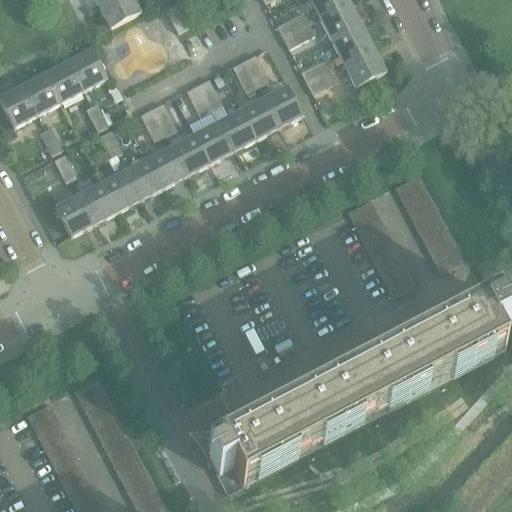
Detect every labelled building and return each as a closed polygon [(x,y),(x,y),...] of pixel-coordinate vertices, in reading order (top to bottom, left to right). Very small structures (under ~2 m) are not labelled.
[(92,0),(98,10),(117,0),(92,0)] [(140,18),(139,17),(130,0),(117,0),(98,10),(101,17),(110,34),(140,18)] [(307,0),(319,23),(350,7),(345,0),(307,0)] [(194,30),(187,17),(181,6),(166,15),(178,38),(194,30)] [(331,46),(362,30),(350,7),(319,23),(331,46)] [(302,18),(277,31),(283,42),(308,29),(302,18)] [(288,54),(314,40),(308,29),(283,42),(288,54)] [(362,30),(331,46),(344,70),(374,54),(362,30)] [(107,84),(91,54),(68,66),(84,96),(107,84)] [(374,54),(344,70),(356,93),(362,90),(386,77),(374,54)] [(243,66),(257,93),(268,87),(255,60),(243,66)] [(326,64),(301,77),(307,88),(332,75),(326,64)] [(60,109),(84,96),(68,66),(44,78),(60,109)] [(257,93),(243,66),(232,72),(246,98),(257,93)] [(312,100),(337,87),(332,75),(307,88),(312,100)] [(37,121),(60,109),(44,78),(21,90),(37,121)] [(221,79),(214,83),(218,92),(225,88),(221,79)] [(197,90),(211,116),(222,111),(209,84),(197,90)] [(0,106),(14,133),(37,121),(21,90),(0,101),(0,106)] [(211,116),(197,90),(186,96),(201,122),(211,116)] [(302,121),(286,90),(263,103),(279,133),(302,121)] [(362,90),(356,93),(361,103),(367,100),(362,90)] [(279,133),(263,103),(240,115),(256,145),(279,133)] [(151,114),(165,140),(177,135),(163,108),(151,114)] [(92,125),(102,120),(97,109),(87,114),(92,125)] [(165,140),(151,114),(140,120),(154,146),(165,140)] [(256,145),(240,115),(217,127),(233,157),(256,145)] [(102,120),(92,125),(98,135),(108,130),(102,120)] [(233,157),(217,127),(194,139),(210,169),(233,157)] [(46,149),(56,144),(50,134),(41,138),(46,149)] [(106,152),(116,147),(111,136),(101,141),(106,152)] [(210,169),(194,139),(171,151),(187,181),(210,169)] [(56,144),(46,149),(51,160),(61,154),(56,144)] [(116,147),(106,152),(112,163),(122,158),(116,147)] [(187,181),(171,151),(147,163),(163,193),(187,181)] [(60,176),(71,171),(65,160),(55,165),(60,176)] [(163,193),(147,163),(124,175),(140,206),(163,193)] [(71,171),(60,176),(66,187),(76,182),(71,171)] [(140,206),(124,175),(101,187),(117,218),(140,206)] [(401,203),(423,191),(417,180),(395,192),(401,203)] [(117,218),(101,187),(78,199),(94,230),(117,218)] [(406,214),(429,202),(423,191),(401,203),(406,214)] [(94,230),(78,199),(55,212),(71,242),(94,230)] [(412,224),(434,213),(429,202),(406,214),(412,224)] [(353,228),(376,216),(371,205),(348,217),(353,228)] [(418,235),(440,224),(434,213),(412,224),(418,235)] [(359,238),(382,227),(376,216),(353,228),(359,238)] [(423,246),(446,234),(440,224),(418,235),(423,246)] [(365,249),(387,237),(382,227),(359,238),(365,249)] [(429,257),(451,245),(446,234),(423,246),(429,257)] [(370,260),(393,248),(387,237),(365,249),(370,260)] [(451,245),(429,257),(435,268),(457,256),(451,245)] [(376,271),(399,259),(393,248),(370,260),(376,271)] [(457,256),(435,268),(440,278),(463,267),(457,256)] [(382,281),(404,270),(399,259),(376,271),(382,281)] [(387,292),(410,281),(404,270),(382,281),(387,292)] [(410,281),(387,292),(393,303),(415,291),(410,281)] [(466,304),(465,304),(225,430),(209,439),(215,450),(206,455),(210,461),(209,462),(218,480),(219,480),(228,498),(245,489),(244,489),(246,488),(503,354),(505,353),(496,335),(511,327),(501,309),(500,309),(497,303),(489,307),(482,295),(466,304)] [(80,406),(102,395),(97,384),(75,396),(80,406)] [(86,417),(108,405),(102,395),(80,406),(86,417)] [(108,405),(86,417),(91,428),(114,416),(108,405)] [(33,431),(55,419),(50,409),(27,420),(33,431)] [(97,439),(119,427),(114,416),(91,428),(97,439)] [(38,442),(61,430),(55,419),(33,431),(38,442)] [(103,449),(125,438),(119,427),(97,439),(103,449)] [(44,453),(66,441),(61,430),(38,442),(44,453)] [(108,460),(130,448),(125,438),(103,449),(108,460)] [(50,463),(72,452),(66,441),(44,453),(50,463)] [(114,471),(136,459),(130,448),(108,460),(114,471)] [(55,474),(78,462),(72,452),(50,463),(55,474)] [(119,482),(142,470),(136,459),(114,471),(119,482)] [(61,485),(83,473),(78,462),(55,474),(61,485)] [(142,470),(119,482),(125,492),(147,480),(142,470)] [(66,496),(89,484),(83,473),(61,485),(66,496)] [(131,503),(153,491),(147,480),(125,492),(131,503)] [(72,506),(94,495),(89,484),(66,496),(72,506)] [(135,511),(139,511),(159,502),(153,491),(131,503),(135,511)] [(74,511),(87,511),(100,505),(94,495),(72,506),(74,511)] [(163,511),(159,502),(139,511),(163,511)]
